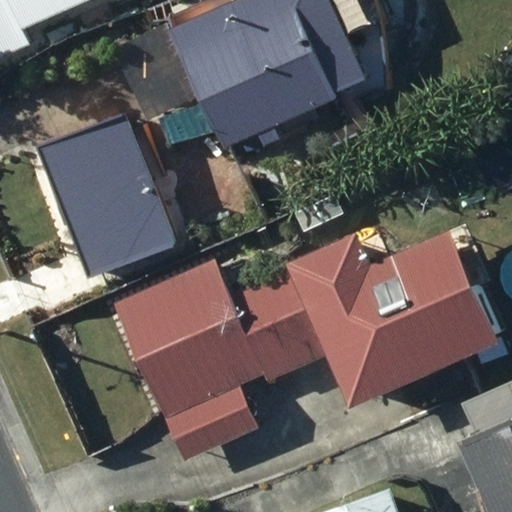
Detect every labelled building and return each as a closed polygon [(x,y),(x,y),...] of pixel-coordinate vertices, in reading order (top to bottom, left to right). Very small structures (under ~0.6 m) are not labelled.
[(18,0),(32,30),(99,0),(18,0)] [(144,0),(118,0),(116,1),(123,18),(148,8),(144,0)] [(248,0),(198,21),(215,61),(154,87),(179,146),(241,119),(251,141),(278,129),(284,142),(301,135),(295,122),(392,81),(358,0),(248,0)] [(145,109),(57,140),(105,274),(192,243),(145,109)] [(318,263),(302,270),(338,353),(355,346),(380,404),(511,345),(511,297),(480,225),(401,260),(386,226),(315,257),(318,263)] [(338,353),(302,270),(252,292),(235,253),(130,300),(198,455),(273,423),(254,381),(279,370),(282,378),(338,353)] [(511,385),(477,402),(493,438),(489,440),(511,491),(511,385)] [(423,511),(413,483),(330,511),(423,511)]
